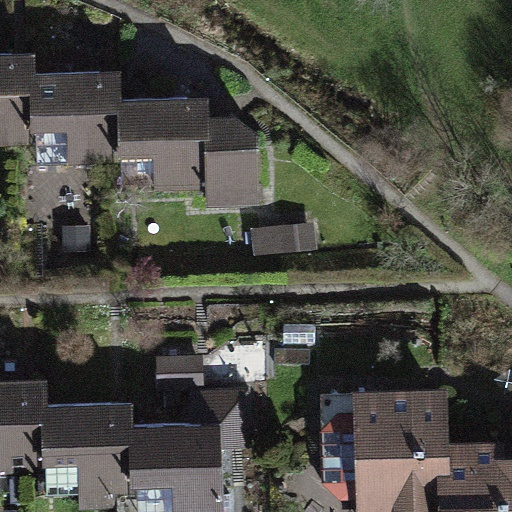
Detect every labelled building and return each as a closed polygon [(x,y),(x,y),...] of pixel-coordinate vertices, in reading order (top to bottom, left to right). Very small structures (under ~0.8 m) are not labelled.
[(35,49),(0,50),(0,147),(25,147),(25,133),(66,131),(67,166),(118,164),(118,157),(154,156),(155,190),(206,189),(207,205),(261,204),(258,130),(232,113),(209,114),(208,94),(123,97),(121,67),(36,70),(35,49)] [(94,222),(54,224),(56,260),(95,258),(94,222)] [(316,222),(253,229),(256,256),(319,249),(316,222)] [(203,353),(156,355),(157,390),(190,389),(204,389),(203,353)] [(0,472),(42,472),(42,464),(79,463),(81,511),(120,510),(120,496),(135,496),(135,490),(171,490),(171,511),(223,511),(222,447),(251,447),(249,389),(204,389),(190,389),(190,421),(136,423),(136,400),(49,402),(49,374),(0,375),(0,472)] [(338,411),(323,428),(324,483),(339,499),(357,498),(357,511),(402,511),(442,511),(511,511),(511,437),(450,440),(448,384),(353,386),(354,410),(338,411)]
